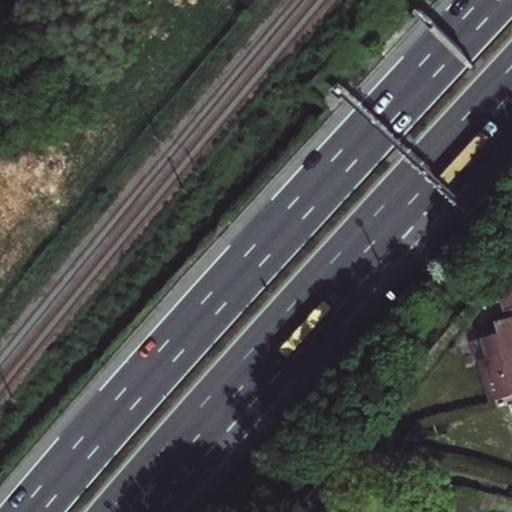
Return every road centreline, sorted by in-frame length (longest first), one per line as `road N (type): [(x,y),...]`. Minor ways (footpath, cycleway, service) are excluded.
road 1 (trunk): [(492,0),(30,511)]
road 2 (trunk): [(119,511),(511,78)]
